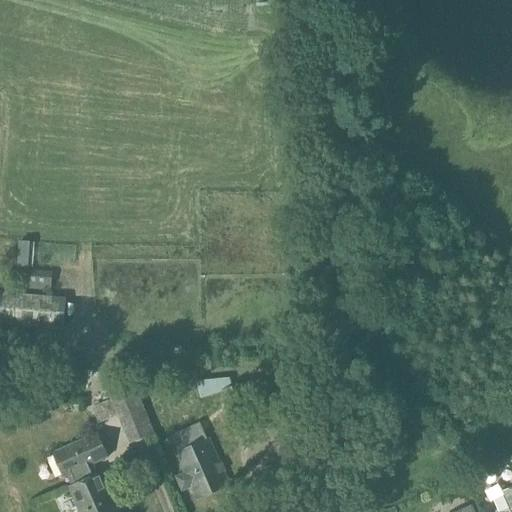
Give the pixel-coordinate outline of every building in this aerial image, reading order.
[(30,266),(31,242),(14,241),(13,266),(30,266)] [(21,270),(20,288),(51,291),(53,272),(21,270)] [(0,322),(64,327),(66,299),(0,294),(0,322)] [(106,384),(129,442),(152,432),(129,375),(106,384)] [(250,381),(220,390),(232,432),(263,424),(250,381)] [(95,476),(91,466),(109,457),(98,434),(52,454),(63,478),(68,476),(72,486),(69,487),(80,511),(119,511),(102,473),(95,476)] [(220,463),(209,438),(176,453),(185,473),(176,477),(183,491),(191,488),(197,500),(230,486),(224,471),(225,471),(221,462),(220,463)] [(511,483),(503,487),(511,509),(511,483)] [(475,511),(471,502),(447,511),(475,511)]
